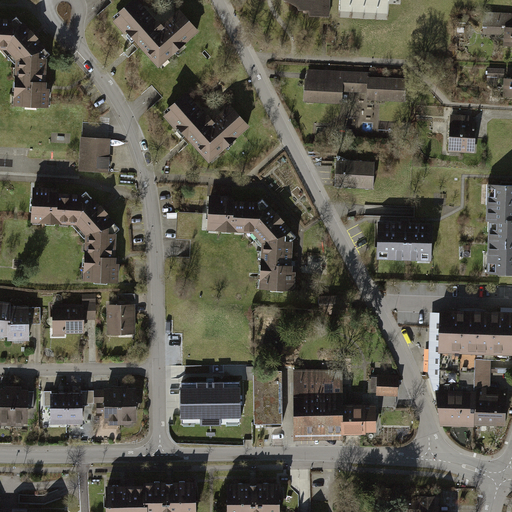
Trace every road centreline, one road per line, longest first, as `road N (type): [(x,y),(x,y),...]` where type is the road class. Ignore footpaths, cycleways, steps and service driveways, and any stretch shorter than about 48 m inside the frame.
road 1 (residential): [(428,459),(426,412),(219,0)]
road 2 (residential): [(160,371),(148,180),(125,119),(63,11)]
road 3 (residential): [(428,459),(161,457)]
road 4 (residential): [(160,371),(0,371)]
